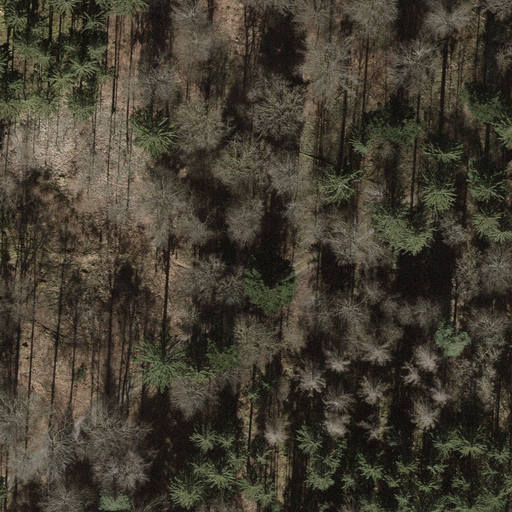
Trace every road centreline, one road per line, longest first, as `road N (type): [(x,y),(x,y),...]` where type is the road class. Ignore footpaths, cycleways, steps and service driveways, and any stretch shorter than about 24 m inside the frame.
road 1 (track): [(0,492),(156,368),(511,133)]
road 2 (track): [(156,368),(178,511)]
